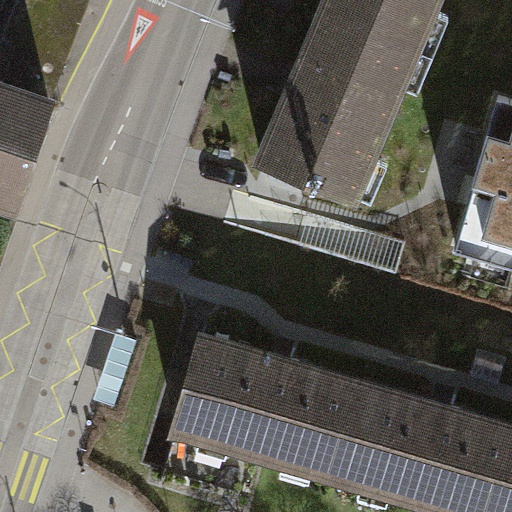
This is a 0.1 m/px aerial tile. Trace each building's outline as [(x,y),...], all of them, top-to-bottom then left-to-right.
[(16,0),(2,36),(60,60),(83,0),(16,0)] [(327,0),(327,1),(415,37),(430,0),(327,0)] [(350,196),(415,37),(327,1),(262,161),(350,196)] [(46,97),(0,80),(0,194),(11,199),(46,97)] [(511,101),(496,97),(454,247),(511,263),(511,101)] [(363,381),(198,334),(173,423),(337,468),(363,381)] [(499,511),(511,470),(511,424),(363,381),(337,468),(485,511),(499,511)] [(511,511),(511,470),(499,511),(511,511)]
